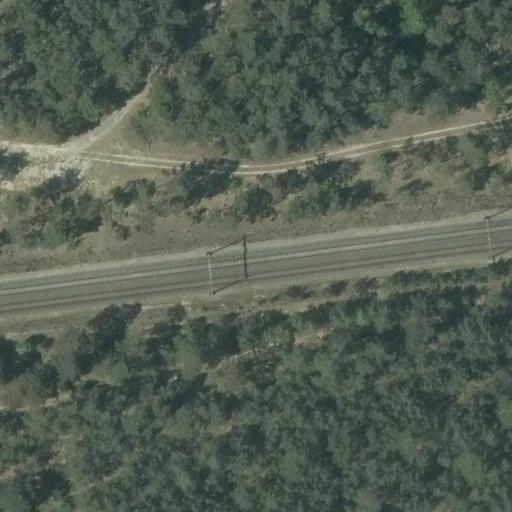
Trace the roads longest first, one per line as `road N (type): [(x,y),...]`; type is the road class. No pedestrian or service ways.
road 1 (track): [(511,120),(304,168),(214,168),(66,152)]
road 2 (track): [(0,146),(66,152),(86,140),(220,0)]
